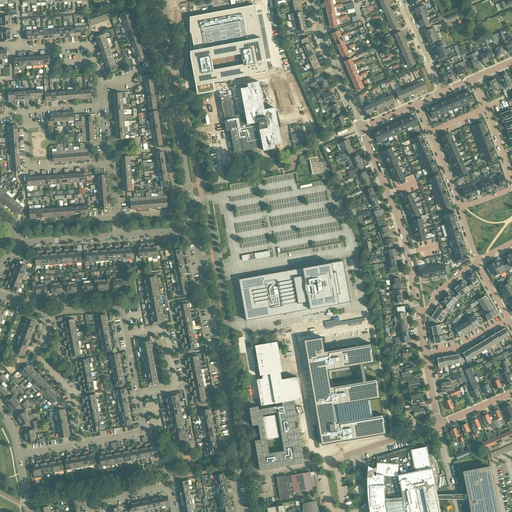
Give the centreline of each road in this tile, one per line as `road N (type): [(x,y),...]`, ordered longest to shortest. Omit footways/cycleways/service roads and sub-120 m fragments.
road 1 (residential): [(184,221),(196,235),(240,511)]
road 2 (residential): [(117,215),(170,212),(175,204),(155,65)]
road 3 (residential): [(418,314),(403,234),(360,127)]
road 4 (residential): [(189,187),(168,71),(165,0)]
road 5 (residential): [(83,443),(72,391),(38,355),(52,311)]
road 6 (unknown): [(319,143),(258,13)]
road 7 (residential): [(311,0),(360,127)]
road 8 (residential): [(138,393),(173,385),(165,328),(127,334)]
road 9 (residential): [(111,163),(31,169),(25,126)]
road 10 (residential): [(323,462),(438,424)]
